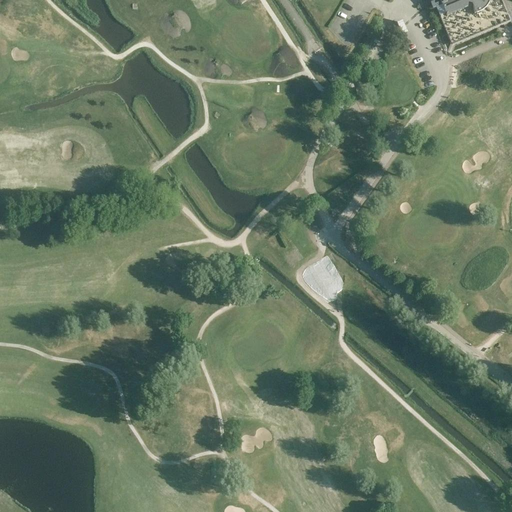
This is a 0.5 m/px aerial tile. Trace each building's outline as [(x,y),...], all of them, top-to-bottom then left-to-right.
[(494,0),(427,0),(432,11),(436,9),(447,37),(448,37),(449,40),(451,42),(456,44),(459,44),(461,43),(510,22),(501,0),(497,0),(495,1),(494,0)] [(172,18),(172,17),(181,30),(180,30),(180,34),(181,30),(182,29),(186,30),(186,29),(182,29),(173,17),(174,16),(175,13),(174,13),(173,16),(172,17),(168,17),(172,18)] [(278,55),(278,54),(287,67),(286,67),(285,71),(287,67),(288,66),(292,67),(288,66),(280,54),(280,53),(281,50),(280,53),(279,53),(278,54),(274,54),(278,54),(278,55)] [(214,63),(222,76),(221,79),(222,76),(223,75),(227,75),(223,75),(215,62),(216,58),(215,62),(214,63),(210,62),(213,63),(214,63)] [(299,85),(300,85),(308,98),(307,102),(308,98),(309,97),(313,98),(309,97),(301,84),(302,81),(301,84),(299,85),(296,85),(299,85)] [(250,116),(258,128),(258,129),(257,132),(258,129),(260,128),(263,128),(260,127),(259,128),(251,115),(252,115),(253,111),(252,111),(251,115),(250,115),(250,116),(246,115),(250,116)] [(352,134),(363,141),(367,135),(357,128),(352,134)]
